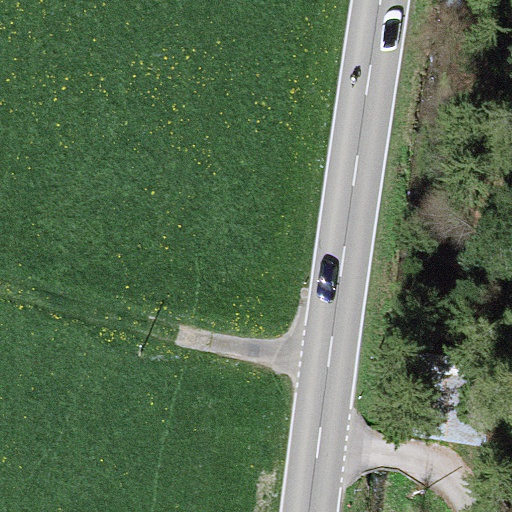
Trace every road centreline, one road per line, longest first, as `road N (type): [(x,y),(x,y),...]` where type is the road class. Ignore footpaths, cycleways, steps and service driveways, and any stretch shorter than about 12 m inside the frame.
road 1 (secondary): [(381,0),(310,511)]
road 2 (track): [(0,283),(177,337),(328,360)]
road 3 (track): [(318,445),(427,465),(468,511)]
